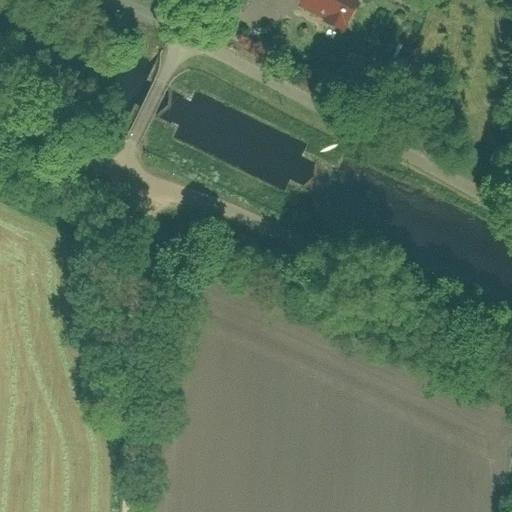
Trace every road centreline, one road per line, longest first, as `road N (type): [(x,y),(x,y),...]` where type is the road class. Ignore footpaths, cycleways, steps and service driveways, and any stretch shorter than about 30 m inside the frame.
road 1 (unclassified): [(511,357),(119,170)]
road 2 (track): [(182,33),(511,211)]
road 3 (unclassified): [(119,170),(117,511)]
road 4 (unclassified): [(119,170),(182,33)]
road 5 (track): [(119,170),(0,112)]
